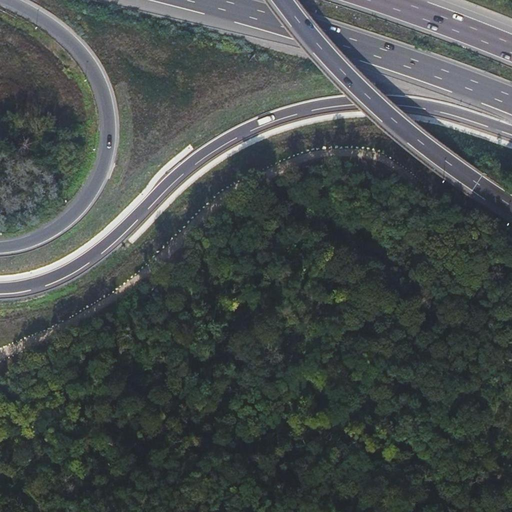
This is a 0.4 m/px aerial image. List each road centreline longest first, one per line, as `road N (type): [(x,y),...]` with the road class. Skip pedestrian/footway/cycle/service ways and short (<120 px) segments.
road 1 (motorway): [(0,288),(75,265),(198,156),(287,111),(394,100),(511,132)]
road 2 (motorway): [(7,0),(49,24),(92,65),(107,143),(80,209),(59,229),(0,247)]
road 3 (motorway): [(201,0),(511,101)]
road 4 (motorway): [(282,0),(378,107),(511,205)]
road 5 (motorway): [(511,48),(381,0)]
